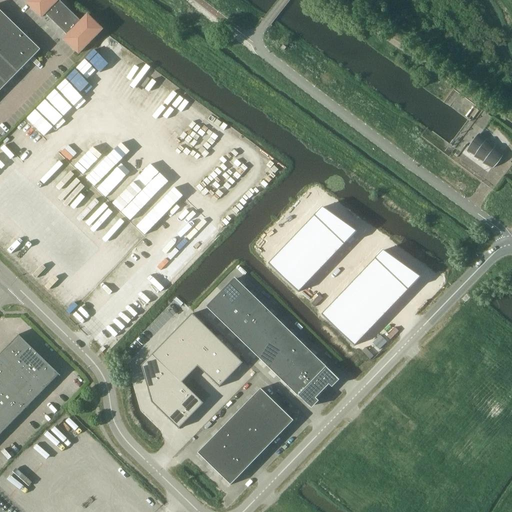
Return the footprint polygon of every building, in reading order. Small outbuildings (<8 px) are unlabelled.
[(29,0),(26,3),(41,18),(44,14),(67,36),(63,40),(78,54),(102,30),(87,16),(81,22),(58,0),(29,0)] [(353,0),(374,15),(376,12),(381,5),(383,2),(382,1),(381,0),(353,0)] [(0,11),(0,91),(40,50),(0,11)] [(105,64),(115,53),(107,45),(96,56),(105,64)] [(125,83),(132,76),(123,68),(117,75),(125,83)] [(106,99),(114,95),(109,85),(101,90),(106,99)] [(490,169),(503,152),(480,135),(477,139),(470,148),(468,152),(475,158),(490,169)] [(338,202),(325,215),(343,232),(355,219),(338,202)] [(306,216),(263,257),(298,289),(351,240),(306,216)] [(380,227),(375,231),(363,218),(356,224),(380,251),(391,240),(380,227)] [(393,264),(405,253),(400,248),(388,259),(393,264)] [(373,267),(323,314),(363,353),(423,293),(373,267)] [(231,304),(245,289),(235,279),(221,293),(220,292),(220,293),(231,304)] [(241,314),(255,299),(245,289),(231,304),(241,314)] [(217,318),(231,304),(220,293),(219,293),(220,294),(207,308),(217,318)] [(251,323),(265,309),(255,299),(241,314),(251,323)] [(227,328),(241,314),(231,304),(217,318),(227,328)] [(261,333),(275,319),(265,309),(251,323),(261,333)] [(191,314),(141,366),(151,403),(178,429),(203,404),(182,383),(197,367),(219,388),(242,363),(191,314)] [(237,338),(251,323),(241,314),(227,328),(237,338)] [(271,343),(285,328),(275,319),(261,333),(271,343)] [(247,347),(261,333),(251,323),(237,338),(247,347)] [(281,353),(295,338),(285,328),(271,343),(281,353)] [(257,357),(271,343),(261,333),(247,347),(257,357)] [(18,336),(0,354),(0,434),(4,430),(58,375),(59,376),(59,375),(18,335),(17,335),(18,336)] [(291,362),(305,348),(295,338),(281,353),(291,362)] [(267,367),(281,353),(271,343),(257,357),(267,367)] [(301,372),(315,358),(305,348),(291,362),(301,372)] [(277,377),(291,362),(281,353),(267,367),(277,377)] [(311,382),(325,368),(315,358),(301,372),(311,382)] [(287,387),(301,372),(291,362),(277,377),(287,387)] [(336,379),(336,378),(325,368),(311,382),(322,392),(335,378),(336,379)] [(297,396),(311,382),(301,372),(287,387),(297,396)] [(308,406),(322,392),(311,382),(297,396),(308,407),(309,406),(308,406)] [(230,486),(269,445),(293,421),(260,389),(197,453),(230,486)] [(136,425),(149,439),(160,429),(147,415),(136,425)]
